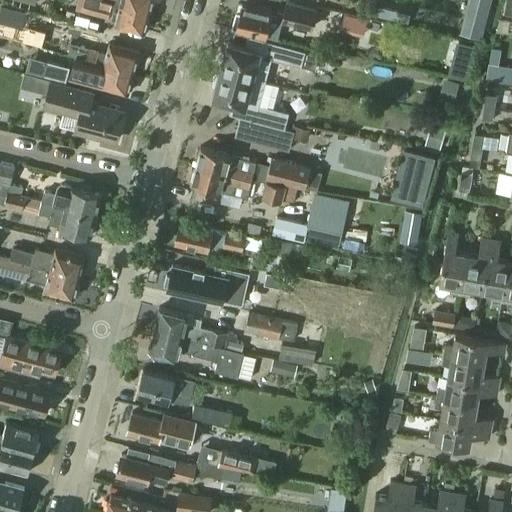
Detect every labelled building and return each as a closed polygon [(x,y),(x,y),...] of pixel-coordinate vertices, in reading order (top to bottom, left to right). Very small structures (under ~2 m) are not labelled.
[(148,20),(150,12),(103,0),(78,0),(76,10),(116,20),(115,25),(145,33),(146,29),(148,28),(150,20),(148,20)] [(103,0),(150,12),(152,3),(155,3),(156,0),(103,0)] [(311,26),(315,11),(287,4),(284,16),(271,13),(272,9),(256,6),(256,8),(242,5),(240,11),(236,11),(232,27),(280,38),(282,29),(284,20),(311,26)] [(472,20),(463,23),(460,34),(481,40),(486,23),(472,20)] [(476,45),(459,40),(451,73),(467,77),(476,45)] [(266,81),(272,58),(302,66),(306,50),(270,41),(267,52),(228,42),(226,51),(221,52),(219,61),(223,65),(221,69),(266,81)] [(71,43),(68,53),(76,55),(105,63),(135,71),(137,62),(139,63),(141,56),(139,55),(140,51),(110,43),(107,53),(71,43)] [(311,50),(308,66),(321,68),(324,52),(311,50)] [(135,71),(105,63),(76,55),(71,77),(99,84),(98,85),(129,93),(130,88),(133,87),(135,81),(132,80),(135,71)] [(65,82),(69,67),(46,61),(42,76),(65,82)] [(260,104),(266,81),(221,69),(220,74),(215,75),(213,84),(216,87),(214,96),(252,107),(249,118),(263,122),(285,128),(289,112),(260,104)] [(458,105),(463,83),(449,80),(444,102),(458,105)] [(116,141),(124,111),(90,102),(93,92),(52,81),(45,106),(65,112),(66,108),(87,113),(82,132),(116,141)] [(496,95),(487,93),(485,105),(494,107),(496,95)] [(492,120),(494,107),(485,105),(483,118),(492,120)] [(258,141),(263,122),(249,118),(244,138),(258,141)] [(444,146),(447,127),(433,125),(430,144),(444,146)] [(483,145),(485,134),(476,133),(474,144),(483,145)] [(481,160),(483,145),(474,144),(471,158),(481,160)] [(255,171),(258,162),(201,147),(196,165),(253,180),(253,179),(255,171)] [(407,148),(395,194),(424,202),(436,155),(407,148)] [(269,165),(258,162),(255,171),(253,179),(266,181),(267,177),(305,187),(310,169),(270,159),(269,165)] [(0,180),(10,183),(14,165),(0,161),(0,180)] [(251,188),(253,180),(196,165),(192,183),(248,198),(251,188)] [(473,173),(462,172),(460,185),(471,187),(473,173)] [(20,194),(8,191),(10,183),(0,180),(0,203),(23,209),(26,197),(26,196),(20,194)] [(295,199),(298,189),(266,181),(262,196),(282,202),(284,196),(295,199)] [(22,186),(10,183),(8,191),(20,194),(22,186)] [(102,193),(70,185),(70,186),(61,184),(60,185),(58,187),(57,194),(45,191),(42,201),(96,215),(102,193)] [(26,197),(23,209),(39,214),(40,211),(51,214),(49,222),(61,224),(60,229),(91,237),(96,215),(42,201),(26,197)] [(318,197),(314,214),(311,214),(306,239),(338,246),(348,203),(318,197)] [(309,223),(277,216),(273,232),(306,239),(309,223)] [(213,229),(212,231),(181,224),(176,244),(208,251),(209,244),(243,252),(247,234),(227,230),(226,232),(213,229)] [(459,292),(466,251),(456,249),(459,232),(449,230),(440,280),(451,282),(450,290),(459,292)] [(482,288),(491,238),(482,236),(478,253),(466,251),(459,292),(470,294),(471,286),(482,288)] [(502,299),(509,258),(498,257),(501,240),(491,238),(482,288),(493,290),(492,297),(502,299)] [(84,260),(85,256),(57,248),(55,253),(37,248),(36,252),(14,246),(11,259),(80,276),(82,269),(84,268),(86,261),(84,260)] [(80,276),(11,259),(0,255),(0,272),(47,285),(46,291),(75,298),(76,293),(78,292),(80,286),(78,284),(80,276)] [(511,258),(509,258),(502,299),(511,300),(511,258)] [(175,259),(171,278),(244,296),(250,275),(175,259)] [(263,273),(261,284),(276,289),(279,278),(263,273)] [(338,325),(363,329),(368,293),(359,291),(357,303),(341,301),(338,325)] [(224,347),(228,332),(188,322),(189,317),(160,309),(155,329),(224,347)] [(299,323),(249,310),(245,330),(279,338),(279,337),(295,341),(299,323)] [(0,316),(0,330),(12,333),(15,320),(0,316)] [(224,347),(155,329),(149,349),(179,357),(181,350),(217,359),(215,371),(239,377),(245,352),(224,347)] [(506,342),(455,333),(453,344),(446,343),(444,353),(485,360),(487,349),(504,352),(506,342)] [(55,375),(61,351),(9,337),(1,366),(40,376),(41,371),(55,375)] [(317,349),(282,342),(279,357),(314,364),(317,349)] [(483,372),(485,360),(444,353),(442,364),(449,365),(447,376),(498,385),(500,375),(483,372)] [(298,375),(300,362),(279,358),(277,371),(298,375)] [(176,374),(175,376),(144,368),(138,392),(169,401),(170,398),(189,403),(195,379),(176,374)] [(479,392),(496,395),(498,385),(447,376),(445,387),(438,386),(437,396),(477,403),(479,392)] [(50,391),(19,383),(0,378),(0,402),(44,414),(50,391)] [(475,414),(477,403),(437,396),(435,406),(442,407),(440,418),(490,427),(492,416),(475,414)] [(195,403),(192,417),(229,426),(233,411),(195,403)] [(398,427),(402,413),(391,410),(387,424),(398,427)] [(196,421),(165,412),(163,419),(133,411),(127,432),(159,440),(160,436),(190,444),(196,421)] [(471,434),(488,437),(490,427),(440,418),(438,429),(431,428),(429,438),(469,445),(471,434)] [(0,441),(34,451),(40,430),(7,422),(4,434),(0,432),(0,441)] [(0,464),(29,472),(34,451),(0,441),(0,464)] [(258,458),(222,449),(218,464),(254,471),(258,458)] [(150,463),(121,455),(116,475),(148,483),(150,475),(166,479),(173,478),(193,483),(197,466),(176,461),(177,461),(152,455),(150,463)] [(0,502),(20,508),(25,487),(0,480),(0,502)] [(396,511),(402,483),(389,481),(386,496),(375,494),(371,511),(396,511)] [(423,511),(425,502),(412,500),(415,485),(402,483),(396,511),(423,511)] [(335,510),(347,511),(348,487),(336,486),(335,510)] [(448,511),(452,492),(439,489),(436,504),(425,502),(423,511),(448,511)] [(474,511),(462,509),(465,494),(452,492),(448,511),(474,511)] [(187,511),(209,511),(211,499),(180,494),(177,510),(187,511)] [(168,511),(167,509),(131,500),(132,498),(127,497),(126,499),(111,495),(106,511),(168,511)] [(500,511),(502,501),(489,498),(486,511),(479,511),(474,511),(500,511)] [(0,511),(18,511),(20,508),(0,502),(0,511)]
